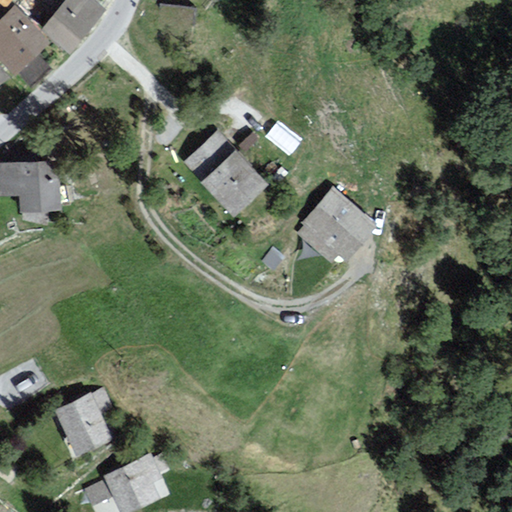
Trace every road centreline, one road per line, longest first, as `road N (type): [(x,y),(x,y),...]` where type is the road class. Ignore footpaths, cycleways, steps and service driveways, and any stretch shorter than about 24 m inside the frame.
road 1 (residential): [(106,39),(157,84),(151,202),(182,247),(230,283),(287,309),(340,306),(397,258)]
road 2 (tertiary): [(106,39),(0,144)]
